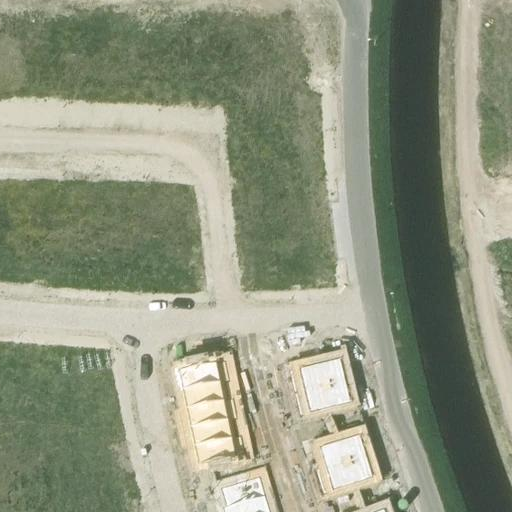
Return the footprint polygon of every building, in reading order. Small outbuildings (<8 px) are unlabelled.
[(0,2),(0,52),(10,52),(11,3),(0,2)] [(11,3),(10,52),(24,53),(25,3),(11,3)] [(25,3),(24,53),(43,53),(44,4),(25,3)] [(54,4),(52,50),(77,51),(79,6),(54,4)] [(79,6),(77,51),(96,52),(99,7),(79,6)] [(99,7),(96,52),(115,53),(118,8),(99,7)] [(118,8),(115,53),(135,54),(137,8),(118,8)] [(137,8),(135,54),(154,55),(156,9),(137,8)] [(156,9),(154,55),(173,56),(175,10),(156,9)] [(175,10),(173,56),(193,56),(195,11),(175,10)] [(195,11),(193,56),(212,57),(214,12),(195,11)] [(214,12),(212,57),(231,58),(233,13),(214,12)] [(233,13),(231,58),(250,59),(252,14),(233,13)] [(252,14),(250,59),(270,60),(271,21),(272,15),(252,14)] [(271,21),(270,60),(289,61),(291,16),(281,16),(281,21),(271,21)] [(291,16),(289,61),(315,62),(316,18),(291,16)] [(16,81),(16,93),(23,93),(24,81),(16,81)] [(67,91),(67,103),(75,103),(75,91),(67,91)] [(75,91),(75,103),(83,103),(83,92),(75,91)] [(106,93),(105,104),(113,105),(114,93),(106,93)] [(114,93),(113,105),(121,105),(121,93),(114,93)] [(144,94),(144,106),(152,106),(152,94),(144,94)] [(152,94),(152,106),(159,107),(160,95),(152,94)] [(294,95),(287,96),(287,108),(295,107),(294,95)] [(182,96),(182,108),(190,108),(190,96),(182,96)] [(190,96),(190,108),(198,108),(198,97),(190,96)] [(287,96),(279,96),(279,108),(287,108),(287,96)] [(221,98),(220,110),(228,111),(229,99),(221,98)] [(248,98),(241,98),(241,110),(249,110),(248,98)] [(281,121),(256,122),(257,135),(263,135),(264,159),(318,156),(317,126),(281,128),(281,121)] [(266,183),(259,183),(260,196),(285,196),(284,187),(320,186),(318,156),(264,159),(266,183)] [(86,182),(86,194),(94,194),(94,182),(86,182)] [(94,182),(94,194),(102,195),(102,182),(94,182)] [(125,183),(124,196),(132,196),(132,184),(125,183)] [(132,184),(132,196),(140,196),(140,184),(132,184)] [(163,185),(163,197),(170,198),(171,186),(163,185)] [(171,186),(170,198),(178,198),(179,186),(171,186)] [(20,187),(18,199),(26,200),(27,188),(20,187)] [(27,188),(26,200),(34,200),(35,189),(27,188)] [(286,209),(261,212),(263,226),(270,225),(272,249),(326,242),(322,213),(287,217),(286,209)] [(0,230),(0,280),(17,282),(22,233),(0,230)] [(22,233),(17,282),(49,286),(55,237),(22,233)] [(275,272),(269,273),(271,287),(295,283),(294,276),(330,271),(326,242),(272,249),(275,272)] [(67,244),(66,289),(91,290),(92,245),(67,244)] [(92,245),(91,290),(111,290),(112,245),(92,245)] [(112,245),(111,290),(130,290),(131,245),(112,245)] [(131,245),(130,290),(150,291),(149,286),(150,246),(131,245)] [(150,246),(149,286),(158,286),(158,291),(168,292),(169,246),(150,246)] [(169,246),(168,292),(194,292),(195,247),(169,246)] [(0,350),(0,389),(3,390),(1,399),(16,401),(19,376),(6,374),(8,351),(0,350)] [(264,351),(252,353),(254,362),(266,359),(264,351)] [(24,376),(22,401),(36,402),(37,393),(60,394),(63,356),(38,354),(37,377),(24,376)] [(63,356),(60,394),(84,396),(83,406),(98,407),(99,381),(86,381),(88,357),(63,356)] [(338,362),(298,372),(303,394),(344,385),(338,362)] [(215,366),(177,374),(181,394),(219,386),(215,366)] [(249,367),(241,369),(243,381),(252,379),(249,367)] [(252,379),(243,381),(246,393),(254,391),(252,379)] [(344,385),(303,394),(309,417),(349,407),(344,385)] [(219,386),(181,394),(185,412),(223,405),(219,386)] [(223,405),(185,412),(189,431),(227,423),(223,405)] [(257,405),(249,406),(251,418),(260,417),(257,405)] [(267,422),(259,424),(261,436),(269,434),(267,422)] [(227,423),(189,431),(193,450),(231,442),(227,423)] [(100,433),(63,442),(67,459),(76,456),(80,474),(121,465),(117,445),(103,449),(100,433)] [(282,434),(270,437),(272,445),(284,442),(282,434)] [(358,438),(318,451),(325,472),(365,460),(358,438)] [(34,441),(24,443),(26,455),(36,453),(34,441)] [(231,442),(193,450),(197,470),(235,462),(231,442)] [(284,442),(272,445),(274,453),(286,450),(284,442)] [(274,458),(262,461),(264,469),(276,466),(274,458)] [(365,460),(325,472),(332,494),(372,482),(365,460)] [(84,492),(75,495),(79,511),(116,502),(112,487),(126,484),(121,465),(80,474),(84,492)] [(276,466),(264,469),(266,477),(278,474),(276,466)] [(34,472),(24,474),(26,486),(36,484),(34,472)] [(255,480),(219,491),(225,509),(221,511),(268,511),(264,498),(261,499),(255,480)] [(36,484),(26,486),(29,497),(39,495),(36,484)] [(117,511),(116,502),(79,511),(78,511),(117,511)]
